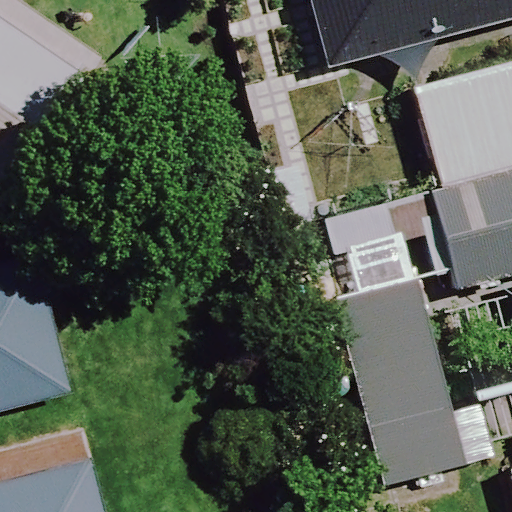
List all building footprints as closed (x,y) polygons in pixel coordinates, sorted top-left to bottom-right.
[(511,0),(295,0),(317,82),(511,32),(511,0)] [(0,201),(79,88),(0,33),(0,201)] [(316,224),(329,279),(437,253),(453,324),(511,309),(511,438),(495,443),(511,511),(511,66),(398,93),(424,199),(316,224)] [(458,477),(411,286),(325,307),(372,498),(458,477)] [(0,488),(0,511),(88,511),(77,469),(0,488)]
